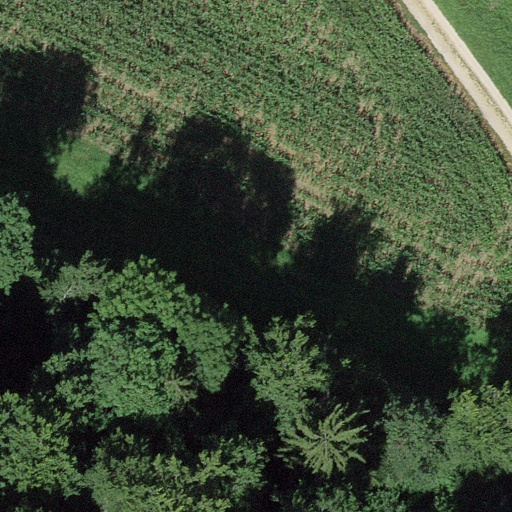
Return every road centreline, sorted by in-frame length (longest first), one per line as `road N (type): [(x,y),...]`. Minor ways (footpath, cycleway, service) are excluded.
road 1 (track): [(511,444),(495,447),(129,354),(0,305)]
road 2 (track): [(0,436),(160,511)]
road 3 (track): [(511,146),(413,0)]
